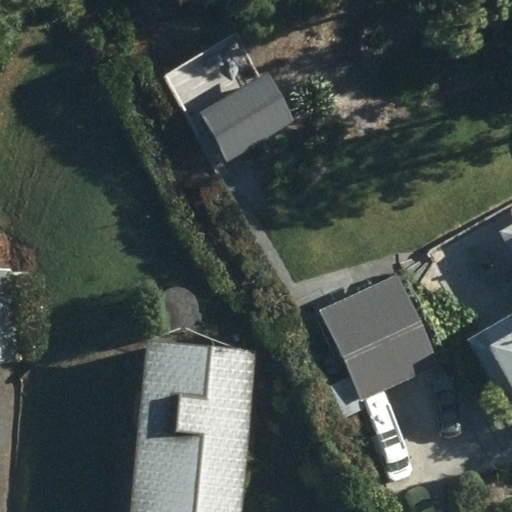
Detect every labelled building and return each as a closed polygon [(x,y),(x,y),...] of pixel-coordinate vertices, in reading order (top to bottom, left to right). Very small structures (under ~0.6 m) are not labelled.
[(243,160),(237,149),(273,128),(236,64),(183,95),(226,169),(243,160)] [(473,240),(418,271),(506,427),(511,423),(511,208),(469,233),(473,240)] [(0,271),(0,364),(14,364),(7,271),(0,271)] [(393,281),(316,316),(355,402),(432,367),(393,281)] [(141,344),(125,511),(234,511),(249,355),(141,344)]
